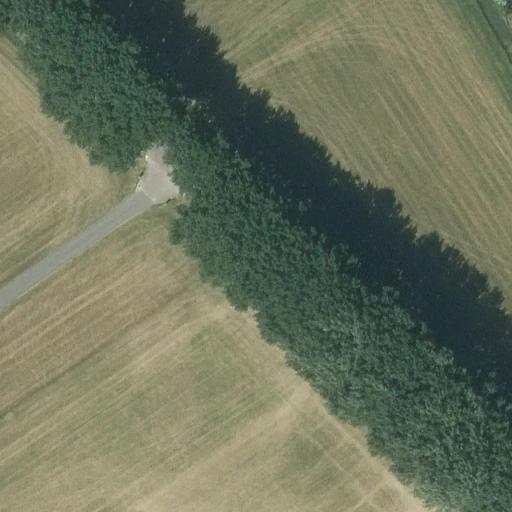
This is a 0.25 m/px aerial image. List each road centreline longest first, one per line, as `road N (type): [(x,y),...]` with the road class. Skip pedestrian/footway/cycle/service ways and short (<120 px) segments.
road 1 (tertiary): [(5,0),(468,457),(511,490)]
road 2 (track): [(144,137),(226,62),(315,0)]
